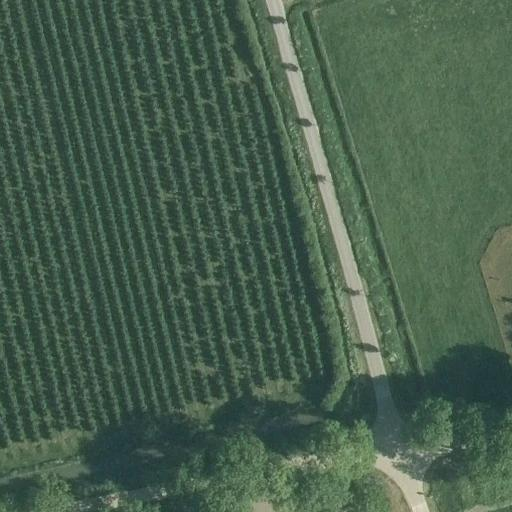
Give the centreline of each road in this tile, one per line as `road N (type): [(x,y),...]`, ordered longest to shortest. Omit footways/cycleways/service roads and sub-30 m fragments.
road 1 (unclassified): [(393,456),(369,350),(261,0)]
road 2 (unclassified): [(83,511),(320,459),(393,456)]
road 3 (unclassified): [(393,456),(511,428)]
